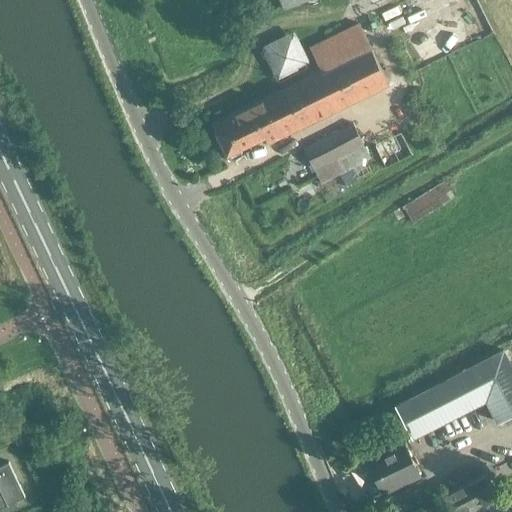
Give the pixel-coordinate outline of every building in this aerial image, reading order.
[(240,7),(240,8),(240,10),(240,12),(240,14),(241,15),(242,17),(243,18),(245,19),(247,20),(248,20),(250,21),(252,20),(254,20),(255,19),(257,18),(258,17),(259,15),(260,13),(260,12),(260,10),(260,8),(259,6),(259,5),(257,4),(255,2),(254,1),(252,1),(250,0),(248,0),(247,1),(244,2),(243,3),(241,5),(240,7)] [(258,0),(259,1),(259,3),(259,4),(260,6),(261,7),(262,8),(263,9),(264,10),(266,11),(267,11),(269,11),(271,11),(272,10),(274,10),(275,9),(276,7),(277,6),(278,5),(278,3),(278,1),(278,0),(258,0)] [(278,0),(284,11),(306,0),(278,0)] [(222,31),(224,32),(225,33),(227,33),(229,34),(231,34),(233,33),(234,33),(236,32),(237,31),(239,29),(240,28),(241,26),(241,25),(242,23),(242,21),(241,19),(241,17),(240,16),(239,14),(238,13),(236,11),(235,11),(234,10),(232,10),(231,9),(229,9),(227,9),(224,10),(222,11),(222,12),(220,14),(219,14),(219,15),(218,17),(218,18),(217,19),(217,22),(217,23),(218,25),(218,26),(218,27),(219,28),(221,30),(221,31),(222,31)] [(456,16),(410,39),(422,63),(468,41),(456,16)] [(212,124),(227,154),(265,136),(268,143),(289,133),(389,84),(360,23),(336,35),(310,47),(316,60),(321,70),(282,89),(212,124)] [(262,47),(277,79),(309,63),(294,32),(262,47)] [(363,144),(363,143),(353,123),(304,148),(317,176),(321,184),(340,174),(346,188),(362,180),(361,177),(370,172),(364,160),(370,158),(363,144)] [(378,153),(386,168),(411,155),(400,133),(374,146),(378,153)] [(443,180),(400,206),(411,223),(453,197),(443,180)] [(511,362),(505,349),(396,404),(412,436),(412,437),(488,399),(500,422),(511,415),(511,362)] [(368,458),(384,491),(385,492),(425,471),(408,438),(405,440),(404,439),(368,458)] [(0,507),(25,496),(9,461),(0,465),(0,507)] [(474,477),(469,468),(450,479),(455,488),(444,495),(452,511),(467,511),(500,495),(486,470),(474,477)]
